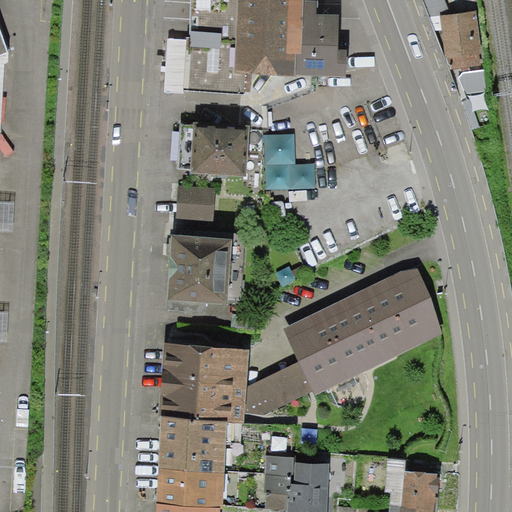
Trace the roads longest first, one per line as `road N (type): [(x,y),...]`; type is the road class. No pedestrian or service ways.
road 1 (secondary): [(387,0),(484,313),(489,511)]
road 2 (tertiary): [(105,511),(132,0)]
